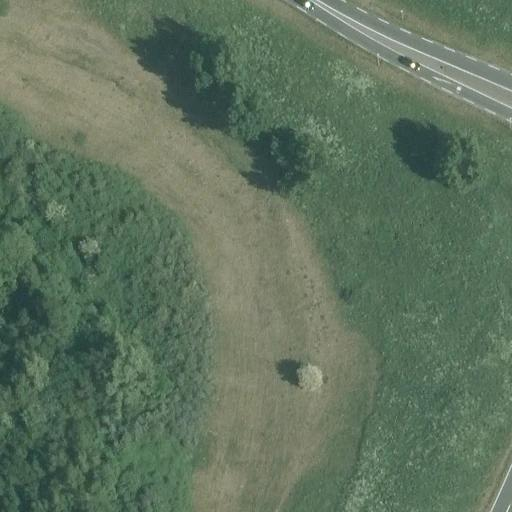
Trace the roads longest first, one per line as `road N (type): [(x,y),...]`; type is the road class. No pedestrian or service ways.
road 1 (tertiary): [(324,7),(386,55),(511,115)]
road 2 (tertiary): [(511,82),(324,7)]
